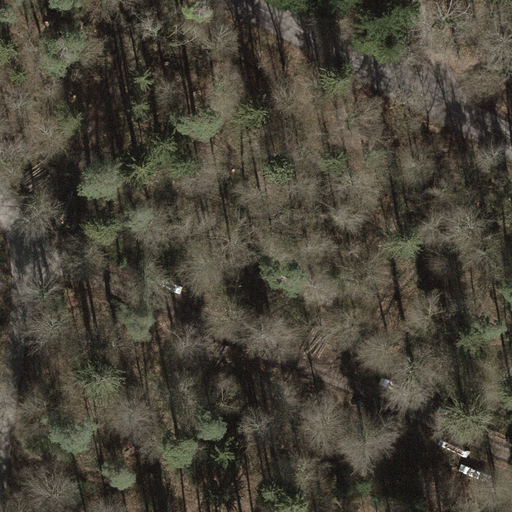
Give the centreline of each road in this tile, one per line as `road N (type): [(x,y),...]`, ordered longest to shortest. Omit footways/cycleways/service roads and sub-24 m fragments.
road 1 (track): [(511,451),(31,250)]
road 2 (tertiary): [(511,143),(244,0)]
road 3 (track): [(0,483),(31,250),(0,190)]
